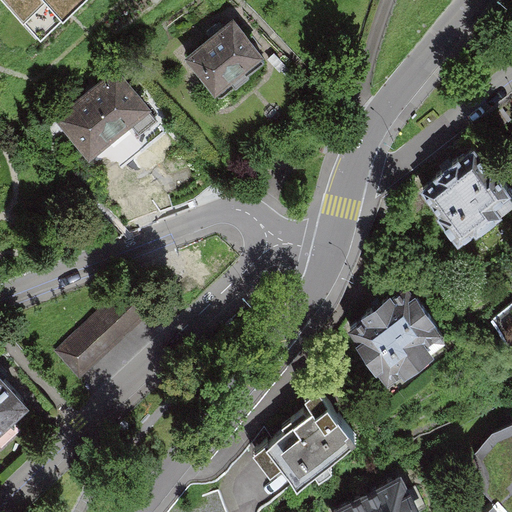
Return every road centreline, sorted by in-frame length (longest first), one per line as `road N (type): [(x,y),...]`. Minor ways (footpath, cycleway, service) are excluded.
road 1 (residential): [(275,246),(0,501)]
road 2 (tertiary): [(329,256),(302,308),(138,511)]
road 3 (residential): [(0,296),(220,212),(242,213),(275,246)]
road 4 (tertiary): [(475,0),(365,135),(352,170)]
road 5 (residential): [(352,170),(405,167),(511,80)]
